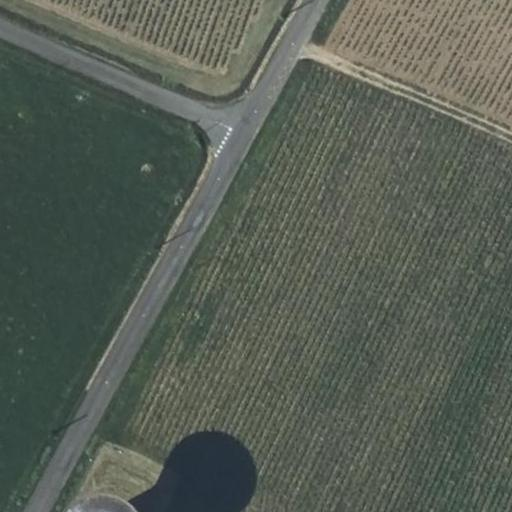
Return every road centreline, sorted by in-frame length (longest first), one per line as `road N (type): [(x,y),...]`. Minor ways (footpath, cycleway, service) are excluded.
road 1 (tertiary): [(37,511),(246,134)]
road 2 (unclassified): [(0,28),(246,134)]
road 3 (track): [(511,150),(298,47)]
road 4 (tertiary): [(246,134),(323,0)]
